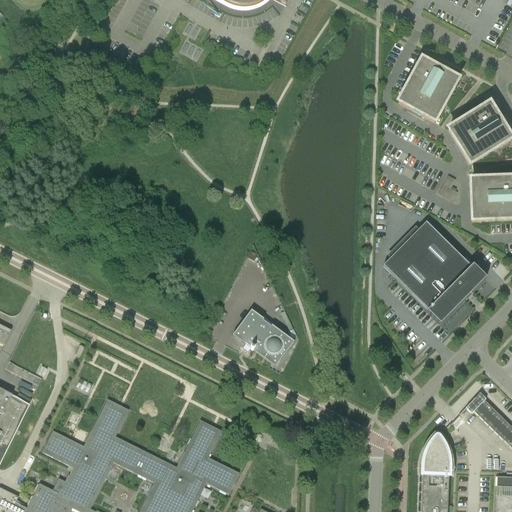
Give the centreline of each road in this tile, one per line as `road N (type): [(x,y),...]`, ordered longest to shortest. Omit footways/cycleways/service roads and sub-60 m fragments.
road 1 (unclassified): [(379,443),(43,272)]
road 2 (unclassified): [(511,72),(376,0)]
road 3 (unclassified): [(379,443),(472,350)]
